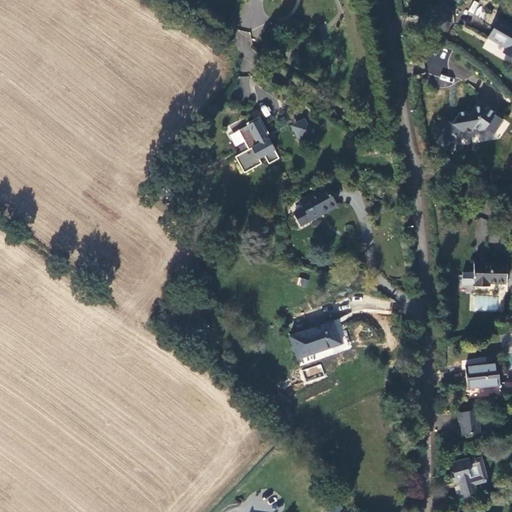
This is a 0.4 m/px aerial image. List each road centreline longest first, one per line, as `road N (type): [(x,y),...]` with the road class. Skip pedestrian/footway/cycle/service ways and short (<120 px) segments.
road 1 (unclassified): [(412,157),(427,327),(427,511)]
road 2 (unclassified): [(381,0),(412,157)]
